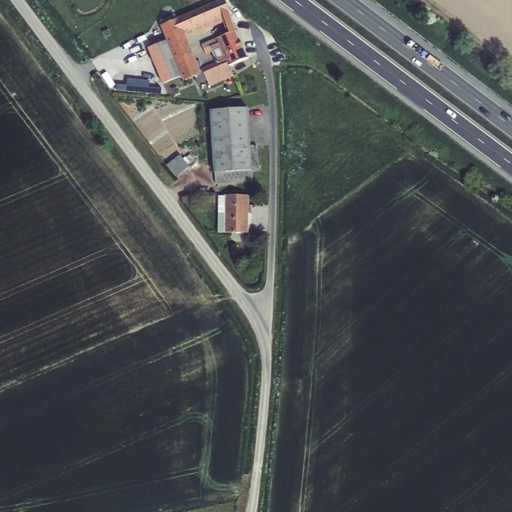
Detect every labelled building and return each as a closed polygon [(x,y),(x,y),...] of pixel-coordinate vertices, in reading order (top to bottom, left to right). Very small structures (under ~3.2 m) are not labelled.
[(223,0),(221,0),(162,26),(168,41),(183,76),(185,81),(194,77),(197,84),(207,80),(209,86),(233,76),(229,66),(248,58),(236,31),(202,45),(206,54),(211,51),(217,63),(199,71),(197,68),(205,65),(200,52),(192,56),(185,38),(215,25),(217,30),(233,23),(229,11),(223,0)] [(163,84),(183,76),(168,41),(148,49),(163,84)] [(215,183),(252,181),(247,108),(210,111),(215,183)] [(180,156),(167,166),(175,177),(189,167),(180,156)] [(248,196),(226,195),(226,205),(219,205),(219,233),(248,233),(248,214),(252,214),(252,206),(248,206),(248,196)]
